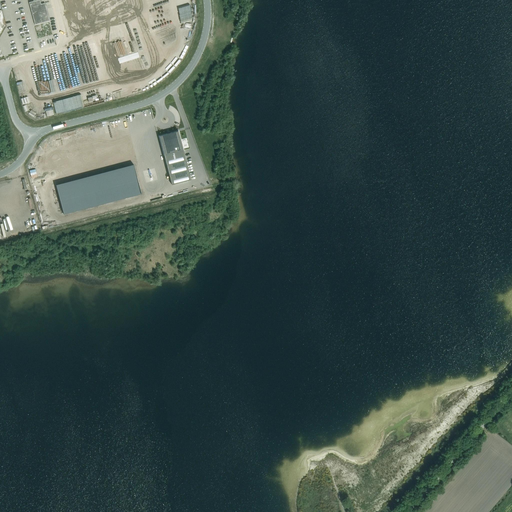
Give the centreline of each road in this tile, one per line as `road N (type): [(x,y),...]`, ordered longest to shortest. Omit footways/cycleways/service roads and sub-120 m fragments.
road 1 (unknown): [(166,105),(186,146),(183,169),(84,199),(70,194),(67,177),(84,163),(148,143),(160,126)]
road 2 (unclassified): [(207,0),(203,41),(174,85),(140,105),(38,132)]
road 3 (unclassified): [(407,511),(511,390)]
